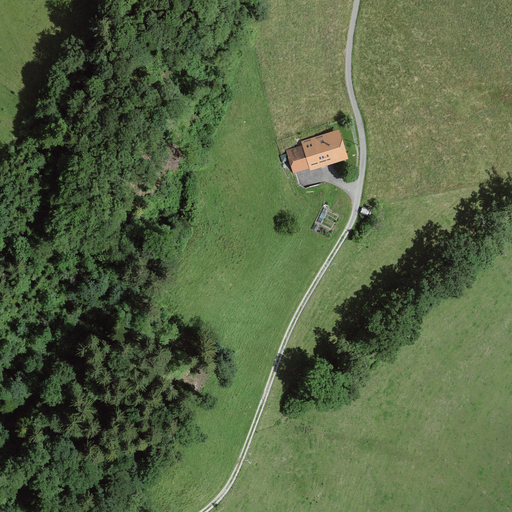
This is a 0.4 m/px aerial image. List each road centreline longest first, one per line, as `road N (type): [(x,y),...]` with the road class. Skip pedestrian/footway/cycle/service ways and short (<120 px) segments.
road 1 (track): [(358,196),(290,327),(236,471),(202,511)]
road 2 (unclassified): [(356,0),(348,80),(362,138),(358,196)]
